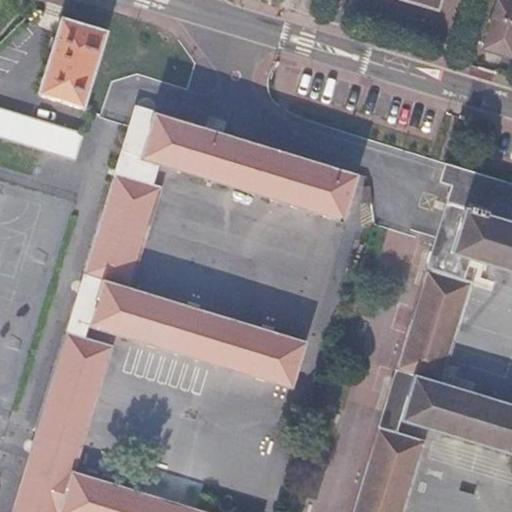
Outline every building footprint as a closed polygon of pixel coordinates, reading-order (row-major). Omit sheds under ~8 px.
[(402,0),(437,10),(439,0),(402,0)] [(511,3),(500,0),(497,0),(483,48),(511,57),(511,3)] [(84,106),(106,30),(62,16),(40,93),(84,106)] [(78,300),(39,429),(14,511),(205,511),(74,471),(112,347),(87,339),(92,324),(291,385),(305,341),(129,285),(160,187),(151,184),(159,161),(342,217),(357,173),(190,121),(137,106),(104,214),(86,272),(78,300)] [(84,135),(0,109),(0,143),(75,166),(84,135)] [(401,511),(424,440),(395,432),(401,417),(511,451),(511,402),(441,381),(472,282),(464,279),(471,255),(511,267),(511,220),(508,219),(511,204),(511,183),(446,163),(440,180),(452,183),(351,511),(401,511)] [(86,272),(104,214),(92,210),(74,268),(86,272)] [(25,424),(39,429),(78,300),(65,296),(25,424)]
